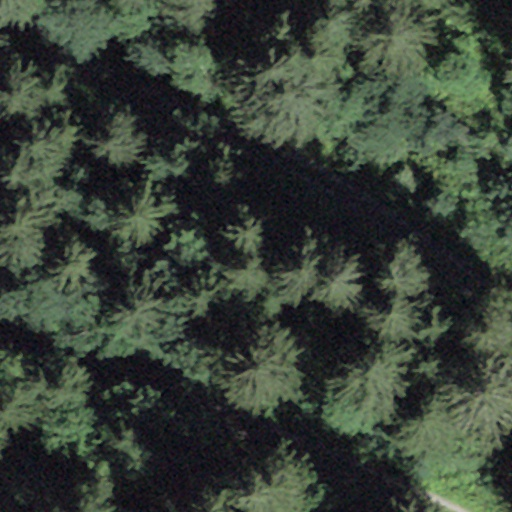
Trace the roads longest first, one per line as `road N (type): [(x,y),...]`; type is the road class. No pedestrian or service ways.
road 1 (track): [(0,6),(56,55),(373,204),(511,310)]
road 2 (track): [(429,511),(321,455),(0,328)]
